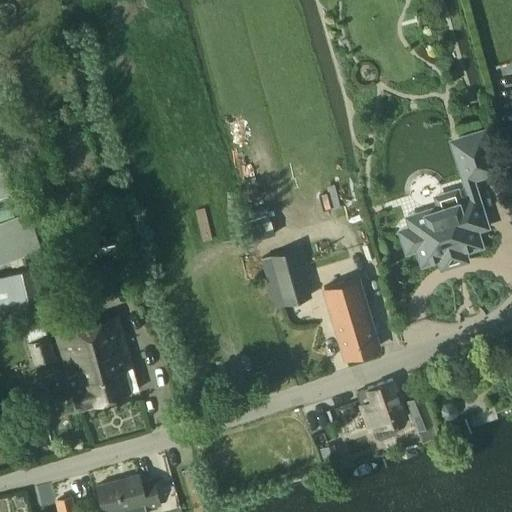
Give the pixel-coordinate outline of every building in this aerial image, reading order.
[(483,131),(458,139),(470,177),(495,169),(483,131)] [(0,161),(0,197),(11,194),(0,161)] [(440,208),(409,217),(411,225),(419,250),(423,263),(436,259),(466,249),(480,245),(475,229),(480,227),(485,225),(473,187),(468,188),(456,192),(456,191),(437,197),(440,208)] [(28,211),(0,221),(0,263),(41,250),(28,211)] [(312,295),(303,265),(298,247),(260,258),(275,306),(312,295)] [(0,313),(46,299),(36,264),(0,274),(0,313)] [(344,357),(378,347),(358,279),(324,289),(344,357)] [(141,389),(118,312),(56,333),(78,408),(141,389)] [(49,334),(47,335),(46,329),(53,327),(49,313),(0,326),(0,336),(24,330),(27,341),(26,341),(33,365),(57,357),(49,334)] [(408,418),(394,377),(366,387),(370,399),(359,403),(369,431),(372,430),(375,437),(380,439),(396,434),(398,428),(396,421),(408,418)] [(422,394),(405,400),(417,430),(434,424),(422,394)] [(444,403),(439,409),(440,415),(446,419),(453,419),(457,413),(456,406),(451,402),(444,403)] [(97,484),(104,511),(109,511),(146,502),(148,508),(160,505),(153,478),(141,481),(139,473),(97,484)] [(71,511),(69,500),(56,503),(58,511),(71,511)]
